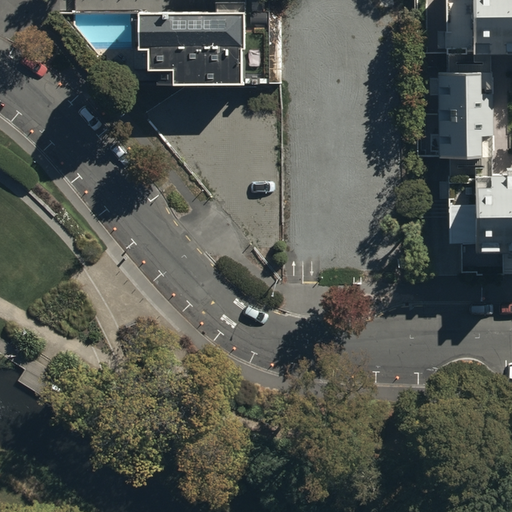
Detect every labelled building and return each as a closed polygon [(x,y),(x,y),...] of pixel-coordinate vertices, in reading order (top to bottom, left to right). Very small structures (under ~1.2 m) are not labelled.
[(511,0),(472,0),(474,53),(511,52),(511,0)] [(247,11),(138,12),(138,51),(149,51),(149,69),(158,69),(158,84),(247,84),(247,11)] [(438,74),(439,155),(494,154),(493,73),(438,74)] [(377,92),(327,92),(331,251),(361,251),(361,256),(381,256),(377,92)] [(511,173),(476,174),(477,253),(511,252),(511,173)]
